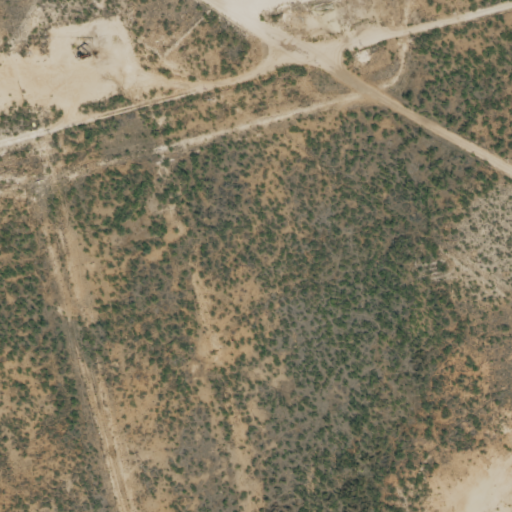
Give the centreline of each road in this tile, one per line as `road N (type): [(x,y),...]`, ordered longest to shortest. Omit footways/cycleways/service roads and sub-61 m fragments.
road 1 (track): [(511,6),(0,138)]
road 2 (track): [(214,0),(511,169)]
